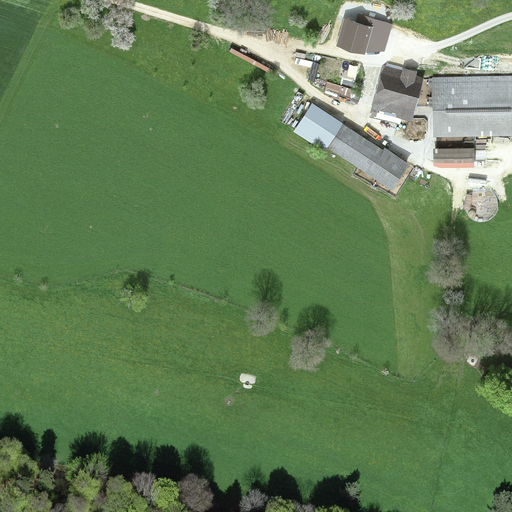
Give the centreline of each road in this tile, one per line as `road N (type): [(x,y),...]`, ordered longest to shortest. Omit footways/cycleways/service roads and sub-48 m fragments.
road 1 (track): [(358,118),(260,53),(116,0)]
road 2 (track): [(358,118),(417,152),(511,146)]
